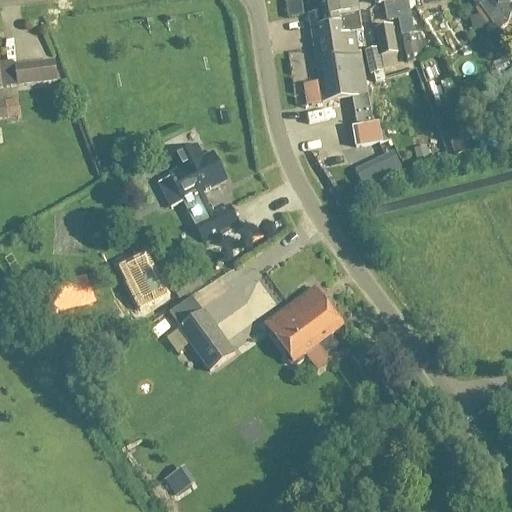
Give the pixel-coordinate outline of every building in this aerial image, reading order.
[(354,36),(341,38),(338,19),(340,19),(336,0),(319,0),(322,15),(307,18),(321,107),(351,102),(356,131),(355,131),(359,152),(381,148),(378,127),(372,128),(367,99),(366,99),(359,55),(357,55),(354,36)] [(341,38),(354,36),(360,35),(354,0),(336,0),(340,19),(338,19),(341,38)] [(386,25),(397,23),(392,0),(374,0),(376,8),(384,7),(386,25)] [(392,0),(397,23),(405,22),(402,4),(410,3),(409,0),(392,0)] [(511,4),(511,0),(488,0),(477,9),(496,35),(506,28),(509,17),(507,6),(511,4)] [(380,60),(397,58),(392,29),(375,32),(380,60)] [(401,41),(403,47),(406,65),(423,62),(419,44),(418,38),(401,41)] [(384,84),(377,52),(364,54),(369,78),(373,77),(375,86),(384,84)] [(0,92),(17,90),(17,91),(57,86),(54,65),(15,70),(0,71),(0,92)] [(203,155),(219,149),(214,137),(199,143),(203,155)] [(209,193),(227,184),(212,155),(203,160),(197,149),(172,162),(177,173),(168,177),(183,206),(184,206),(202,196),(206,194),(205,192),(208,191),(209,193)] [(381,168),(388,183),(403,176),(395,161),(381,168)] [(203,244),(238,226),(229,208),(213,217),(202,196),(184,206),(203,244)] [(167,300),(145,255),(116,270),(139,314),(167,300)] [(340,321),(335,321),(312,290),(285,310),(295,323),(298,321),(318,348),(333,337),(337,338),(344,333),(345,328),(340,321)] [(295,323),(285,310),(264,326),(287,357),(286,362),(291,369),(296,369),(303,364),(304,359),(318,348),(298,321),(295,323)] [(233,357),(203,315),(178,333),(209,375),(233,357)] [(377,364),(367,350),(350,361),(360,375),(377,364)] [(177,500),(190,491),(179,474),(166,483),(177,500)]
